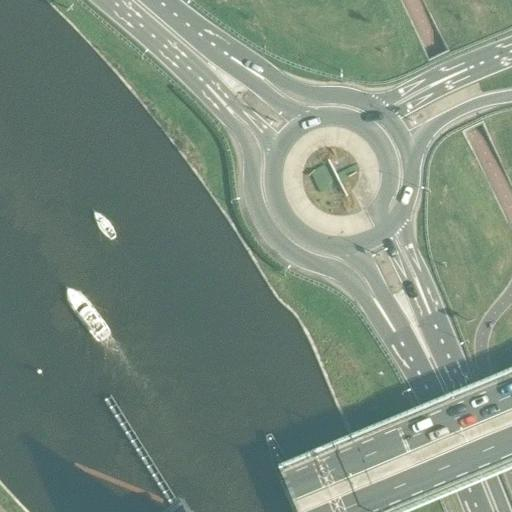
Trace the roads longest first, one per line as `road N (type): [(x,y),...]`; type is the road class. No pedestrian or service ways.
road 1 (primary): [(205,86),(249,149),(267,232),(294,255),(344,277),(394,333)]
road 2 (primary): [(511,405),(259,511)]
road 3 (primary): [(364,511),(511,450)]
road 4 (primary): [(494,511),(432,365)]
road 5 (primary): [(279,147),(271,183),(283,219),(312,242),(355,246)]
road 6 (primary): [(374,108),(298,93),(230,58)]
